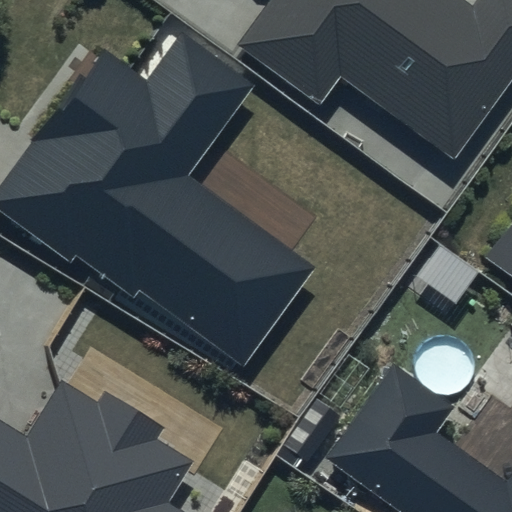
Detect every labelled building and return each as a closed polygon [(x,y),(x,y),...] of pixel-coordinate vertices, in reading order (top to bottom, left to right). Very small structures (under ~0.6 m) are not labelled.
[(270,0),(239,43),(322,103),(340,76),(453,157),(511,75),(511,0),(479,0),(472,10),(458,0),(270,0)] [(254,86),(181,33),(147,80),(104,48),(0,189),(0,209),(72,262),(77,254),(134,296),(139,290),(244,366),(317,267),(190,174),(254,86)] [(511,224),(490,255),(511,270),(511,224)] [(511,511),(511,470),(508,476),(443,430),(459,408),(394,362),(326,458),(403,511),(511,511)] [(97,401),(61,379),(26,435),(0,418),(0,511),(172,511),(163,506),(191,460),(157,439),(165,427),(104,390),(97,401)]
